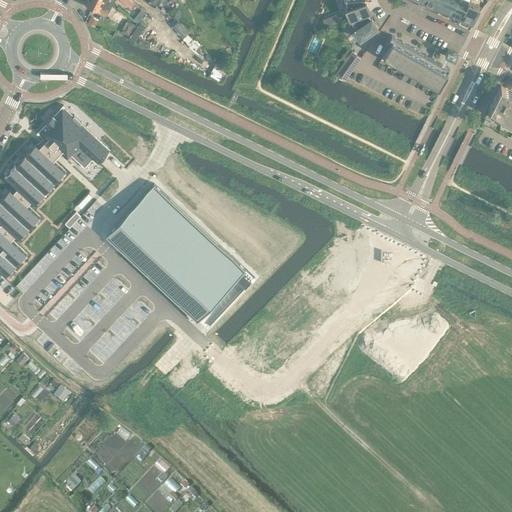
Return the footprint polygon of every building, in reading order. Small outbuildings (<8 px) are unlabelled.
[(112,4),(104,0),(86,0),(85,3),(107,14),(112,4)] [(350,18),(367,12),(370,11),(366,0),(365,1),(365,0),(345,0),(347,8),(346,8),(349,18),(350,18)] [(440,10),(441,11),(445,0),(433,0),(430,8),(436,10),(437,9),(441,10),(440,10)] [(450,16),(457,0),(445,0),(441,11),(447,13),(450,14),(450,16)] [(460,20),(468,1),(466,0),(457,0),(450,16),(456,19),(457,17),(460,19),(460,20)] [(468,1),(460,20),(466,23),(467,21),(471,23),(479,5),(468,1)] [(140,8),(134,16),(139,19),(145,11),(140,8)] [(367,12),(350,18),(354,28),(353,29),(359,38),(377,26),(371,16),(370,17),(367,12)] [(339,13),(323,19),(326,27),(342,21),(339,13)] [(90,17),(87,22),(95,26),(97,21),(90,17)] [(126,19),(124,25),(131,29),(134,23),(126,19)] [(172,26),(182,37),(188,32),(177,20),(172,26)] [(128,37),(134,40),(137,36),(145,25),(139,21),(128,37)] [(138,35),(135,41),(141,44),(144,38),(138,35)] [(449,68),(444,65),(391,35),(381,53),(382,52),(383,53),(383,54),(438,86),(449,68)] [(144,38),(141,44),(147,47),(150,41),(144,38)] [(444,54),(448,56),(454,59),(457,53),(447,48),(444,54)] [(350,50),(334,74),(343,81),(360,57),(350,50)] [(511,95),(507,93),(508,90),(500,85),(487,111),(504,119),(503,121),(511,125),(511,95)] [(0,269),(5,274),(6,273),(9,275),(13,270),(11,268),(20,258),(23,260),(27,255),(25,253),(26,252),(11,238),(14,234),(18,237),(19,236),(21,238),(26,233),(24,231),(33,221),(36,223),(40,218),(38,216),(39,215),(27,203),(31,199),(34,202),(35,201),(37,203),(42,199),(39,196),(45,191),(47,193),(52,188),(49,186),(59,176),(61,178),(66,173),(63,171),(65,170),(53,159),(60,152),(67,159),(72,154),(84,165),(92,157),(97,162),(109,149),(79,120),(75,116),(75,117),(62,105),(53,114),(53,113),(46,121),(46,122),(46,123),(37,131),(43,136),(36,143),(36,142),(34,144),(32,141),(27,146),(30,148),(20,158),(18,156),(13,161),(16,164),(10,169),(8,167),(3,172),(6,174),(5,175),(17,187),(13,191),(10,188),(9,189),(6,186),(1,191),(4,194),(0,197),(0,220),(1,221),(0,222),(0,269)] [(134,233),(124,244),(128,249),(128,248),(200,316),(206,308),(207,308),(235,278),(244,286),(245,287),(250,281),(241,272),(245,268),(153,183),(142,194),(142,195),(143,195),(149,201),(125,226),(134,233)] [(76,211),(65,223),(69,227),(80,215),(76,211)] [(33,344),(47,359),(55,351),(41,337),(33,344)] [(94,343),(90,347),(111,367),(119,358),(104,343),(99,348),(94,343)] [(23,352),(15,360),(21,365),(28,357),(23,352)] [(34,371),(38,368),(32,359),(28,362),(34,371)] [(60,384),(55,390),(64,397),(67,393),(69,394),(70,392),(60,384)] [(12,414),(7,420),(11,424),(17,418),(12,414)] [(112,420),(108,427),(113,430),(117,423),(112,420)] [(22,432),(18,437),(25,443),(29,438),(22,432)] [(33,442),(29,448),(33,452),(38,446),(33,442)] [(146,445),(142,450),(147,454),(151,449),(146,445)] [(162,458),(156,465),(165,473),(171,466),(162,458)] [(88,487),(93,493),(105,482),(100,476),(88,487)] [(72,477),(64,485),(71,492),(79,484),(72,477)] [(168,479),(165,487),(178,492),(181,484),(168,479)] [(184,482),(180,486),(185,491),(189,486),(184,482)] [(190,489),(187,492),(192,498),(196,495),(190,489)]
